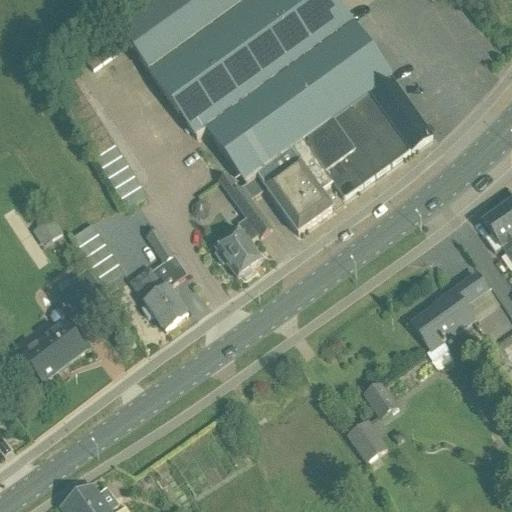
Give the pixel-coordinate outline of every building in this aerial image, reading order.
[(168,0),(119,35),(126,44),(195,143),(210,132),(250,187),(259,180),(300,238),(346,205),(345,203),(411,156),(411,157),(433,142),(332,0),(168,0)] [(80,55),(94,74),(122,54),(109,35),(80,55)] [(148,202),(72,80),(51,92),(128,214),(148,202)] [(218,252),(215,258),(222,268),(227,266),(238,281),(241,279),(246,283),(254,277),(253,271),(263,264),(250,245),(260,238),(262,241),(274,233),(247,194),(244,197),(230,177),(221,182),(248,221),(238,228),(242,234),(217,251),(218,252)] [(511,206),(484,226),(492,238),(486,242),(495,257),(502,252),(502,253),(504,252),(511,264),(511,206)] [(53,221),(33,234),(44,250),(64,236),(53,221)] [(126,279),(93,229),(73,242),(106,292),(126,279)] [(184,280),(172,263),(175,261),(158,233),(145,241),(162,266),(131,288),(146,307),(145,308),(146,309),(142,314),(149,324),(155,321),(165,336),(188,320),(168,292),(184,280)] [(413,328),(432,355),(475,325),(464,311),(487,295),(477,281),(442,305),(444,307),(413,328)] [(92,309),(77,289),(56,304),(71,325),(92,309)] [(43,387),(85,355),(64,328),(23,359),(43,387)] [(381,424),(399,413),(381,387),(364,399),(381,424)] [(344,441),(364,469),(386,454),(366,426),(344,441)] [(127,511),(126,509),(122,511),(110,511),(95,490),(62,511),(127,511)]
